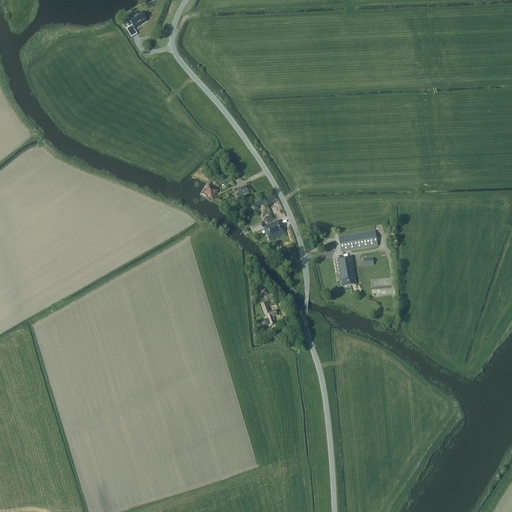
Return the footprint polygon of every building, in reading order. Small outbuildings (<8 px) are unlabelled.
[(142,12),(129,20),(134,29),(147,21),(142,12)] [(208,196),(212,199),(217,191),(209,186),(206,190),(205,189),(202,194),(207,198),(208,196)] [(236,196),(237,197),(248,192),(246,186),(237,191),(238,194),(236,196)] [(254,201),(257,208),(267,205),(264,197),(254,201)] [(264,227),(262,223),(251,228),(253,234),(264,229),(269,240),(285,234),(279,221),(264,227)] [(339,237),(341,252),(378,246),(375,231),(339,237)] [(352,257),(337,259),(341,281),(342,281),(343,283),(342,283),(343,287),(356,285),(355,279),(352,257)] [(270,327),(275,325),(274,320),(275,320),(273,317),(277,315),(275,311),(270,313),(266,302),(261,304),(267,319),(264,320),(266,326),(269,325),(270,327)]
